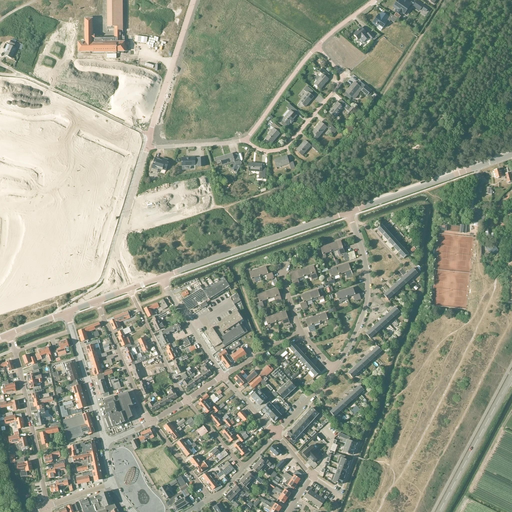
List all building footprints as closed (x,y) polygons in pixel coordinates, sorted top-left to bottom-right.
[(122,36),(122,31),(123,31),(122,0),(106,0),(107,27),(108,27),(108,30),(114,30),(114,38),(95,38),(95,35),(93,35),(93,18),(84,19),(85,42),(78,42),(78,52),(93,52),(93,53),(107,53),(107,59),(116,59),(116,53),(116,52),(127,52),(126,45),(128,45),(128,42),(124,42),(121,42),(121,41),(124,40),(124,36),(122,36)] [(398,10),(394,15),(399,19),(401,16),(403,13),(404,14),(408,8),(410,9),(412,5),(407,2),(406,3),(401,0),(397,0),(398,0),(397,0),(394,4),(395,5),(393,7),(398,10)] [(423,5),(417,1),(413,7),(419,11),(423,5)] [(377,17),(373,22),(376,24),(377,25),(379,26),(377,28),(381,31),(387,21),(389,23),(391,21),(394,23),(397,19),(390,14),(388,17),(382,13),(378,18),(377,17)] [(358,31),(355,34),(358,38),(357,38),(362,43),(365,40),(369,38),(371,40),(371,39),(372,40),(371,41),(372,42),(377,38),(376,37),(375,38),(370,32),(367,35),(366,34),(366,33),(361,28),(358,30),(357,31),(358,31)] [(344,43),(338,48),(342,53),(343,52),(347,57),(350,55),(355,61),(358,58),(353,52),(352,53),(350,50),(350,49),(348,47),(344,43)] [(16,48),(10,45),(5,55),(12,58),(16,48)] [(320,73),(315,79),(317,81),(314,84),(320,89),(329,79),(327,78),(330,75),(322,68),(319,71),(320,73)] [(8,78),(5,86),(16,91),(17,87),(14,85),(16,81),(8,78)] [(354,82),(346,92),(354,99),(359,94),(356,92),(360,87),(362,89),(361,91),(367,96),(371,91),(365,86),(364,87),(364,86),(364,85),(359,81),(357,84),(354,82)] [(305,107),(313,97),(310,95),(313,92),(307,86),(304,90),(307,93),(299,102),(305,107)] [(31,90),(30,92),(30,96),(33,96),(32,98),(31,100),(38,104),(40,99),(36,98),(37,96),(38,94),(31,90)] [(53,98),(43,106),(47,110),(48,112),(50,110),(49,109),(50,108),(54,104),(54,105),(55,104),(56,105),(58,104),(57,102),(53,98)] [(15,99),(2,100),(3,106),(3,108),(5,108),(5,106),(6,106),(6,105),(11,105),(11,106),(13,106),(13,107),(15,107),(15,106),(15,99)] [(24,100),(17,102),(19,110),(25,108),(24,100)] [(352,107),(351,108),(340,100),(329,113),(335,118),(344,108),(348,111),(346,113),(350,116),(355,110),(352,107)] [(28,108),(27,109),(29,110),(30,109),(31,109),(36,111),(37,112),(37,113),(39,114),(39,112),(42,107),(30,102),(28,108)] [(289,111),(282,120),(283,121),(282,123),(282,125),(284,127),(286,126),(287,125),(288,126),(297,116),(296,115),(299,112),(289,104),(286,107),(289,109),(288,110),(289,111)] [(67,117),(66,119),(68,119),(73,122),(79,111),(73,108),(71,108),(71,110),(72,110),(71,111),(72,112),(70,116),(69,116),(68,117),(67,117)] [(0,127),(9,126),(8,120),(8,118),(6,119),(6,120),(4,120),(4,121),(0,121),(0,127)] [(82,118),(78,125),(85,128),(88,121),(82,118)] [(324,120),(322,123),(321,122),(313,132),(314,134),(312,137),(316,141),(327,128),(331,131),(330,132),(334,135),(337,131),(324,120)] [(273,129),(265,138),(271,144),(280,134),(279,133),(282,130),(271,121),(268,124),(273,129)] [(20,124),(18,129),(30,134),(32,128),(33,126),(30,126),(30,127),(29,126),(28,127),(24,125),(23,124),(23,123),(21,122),(20,124)] [(36,126),(34,126),(34,128),(36,134),(48,130),(46,125),(46,123),(44,124),(44,125),(42,125),(43,126),(38,127),(36,127),(36,126)] [(98,124),(91,129),(95,134),(102,129),(98,124)] [(56,125),(51,131),(56,136),(62,130),(56,125)] [(109,126),(104,134),(107,136),(109,133),(114,136),(112,139),(116,141),(121,134),(109,126)] [(6,137),(5,141),(13,144),(18,131),(10,128),(9,132),(12,133),(10,139),(6,137)] [(66,132),(61,135),(68,146),(73,143),(74,142),(73,140),(72,141),(71,139),(70,140),(68,136),(69,135),(68,134),(69,133),(68,131),(66,132)] [(24,134),(19,141),(24,145),(29,139),(24,134)] [(39,135),(31,138),(33,142),(36,141),(39,146),(35,148),(37,151),(45,147),(39,135)] [(126,137),(119,142),(123,147),(130,142),(126,137)] [(59,140),(52,145),(55,150),(63,145),(59,140)] [(318,147),(311,140),(308,143),(305,141),(296,151),(302,156),(311,146),(318,152),(321,149),(318,147)] [(78,142),(76,143),(76,144),(76,150),(88,149),(88,143),(88,142),(86,142),(86,143),(84,143),(84,144),(79,144),(78,144),(78,142)] [(134,143),(131,151),(137,154),(140,145),(134,143)] [(21,147),(8,147),(8,153),(9,153),(9,155),(11,155),(11,153),(12,153),(17,152),(17,153),(19,153),(19,155),(21,154),(21,153),(21,147)] [(98,148),(90,150),(91,157),(100,155),(98,148)] [(23,154),(22,155),(24,156),(25,155),(26,156),(27,155),(31,158),(30,159),(31,160),(31,161),(32,162),(33,161),(37,156),(27,149),(23,154)] [(67,151),(63,159),(67,161),(68,158),(74,160),(73,163),(76,165),(80,156),(67,151)] [(220,157),(216,159),(217,164),(220,163),(220,162),(221,162),(222,166),(232,163),(233,165),(231,170),(237,173),(241,164),(241,162),(242,160),(240,153),(237,154),(233,156),(232,154),(220,158),(220,157)] [(43,165),(42,167),(44,167),(50,168),(52,156),(46,155),(44,155),(44,157),(45,157),(45,159),(46,159),(45,164),(44,164),(44,165),(43,165)] [(107,155),(104,166),(108,168),(109,165),(113,166),(115,158),(107,155)] [(293,162),(289,163),(287,156),(274,160),(277,168),(289,164),(291,169),(295,168),(293,162)] [(55,158),(52,165),(58,168),(62,160),(55,158)] [(155,158),(151,171),(157,173),(159,169),(166,171),(168,163),(168,160),(163,158),(163,161),(159,160),(159,159),(155,158)] [(187,158),(182,158),(182,166),(195,166),(198,166),(198,167),(204,167),(204,160),(198,160),(195,160),(195,158),(187,159),(187,158)] [(87,162),(81,168),(85,173),(91,167),(87,162)] [(259,172),(259,179),(265,179),(266,168),(262,168),(262,164),(249,163),(249,171),(259,172)] [(10,166),(9,172),(21,175),(22,169),(22,167),(20,167),(20,168),(18,168),(18,169),(13,168),(14,167),(12,167),(12,165),(10,165),(10,167),(10,166)] [(504,176),(502,170),(501,171),(500,169),(494,171),(496,179),(502,177),(502,176),(504,176)] [(29,171),(24,175),(31,185),(36,181),(37,180),(36,178),(35,179),(34,178),(33,178),(31,174),(30,173),(31,172),(30,170),(29,171)] [(46,182),(46,184),(48,184),(48,185),(54,186),(56,173),(50,172),(48,172),(48,174),(49,175),(49,176),(50,176),(49,181),(48,181),(48,182),(46,182)] [(58,172),(58,182),(72,182),(72,174),(68,173),(68,177),(62,176),(62,173),(58,172)] [(99,180),(96,181),(99,189),(104,187),(102,183),(104,183),(106,182),(104,174),(102,175),(99,178),(101,180),(99,180)] [(80,178),(78,184),(87,187),(88,180),(80,178)] [(28,187),(24,192),(31,198),(35,192),(28,187)] [(69,205),(68,209),(75,213),(82,200),(73,196),(72,199),(75,201),(72,207),(69,205)] [(91,200),(89,206),(97,209),(99,203),(91,200)] [(483,224),(485,216),(482,215),(483,212),(475,210),(472,222),(481,224),(481,223),(483,224)] [(10,221),(9,223),(11,224),(17,225),(19,213),(13,212),(12,211),(11,213),(13,214),(12,215),(13,215),(12,220),(11,220),(11,221),(10,221)] [(89,211),(84,217),(91,222),(95,217),(89,211)] [(40,213),(34,215),(37,223),(44,220),(40,213)] [(68,217),(68,220),(71,220),(70,222),(69,225),(76,228),(78,224),(75,222),(76,220),(77,219),(69,215),(68,217)] [(52,225),(44,229),(47,235),(55,231),(52,225)] [(377,229),(383,235),(387,231),(382,225),(377,229)] [(9,236),(9,238),(10,238),(16,240),(19,228),(14,226),(12,226),(11,228),(13,228),(12,230),(13,230),(12,235),(11,235),(10,236),(9,236)] [(28,227),(20,231),(22,235),(25,233),(27,239),(24,241),(26,244),(34,240),(28,227)] [(83,231),(80,242),(88,245),(90,237),(86,236),(87,232),(83,231)] [(387,231),(383,235),(388,240),(392,237),(387,231)] [(398,242),(392,237),(388,240),(393,246),(398,242)] [(67,240),(62,245),(68,251),(73,246),(67,240)] [(337,250),(338,253),(344,251),(341,241),(329,245),(332,252),(337,250)] [(9,252),(8,255),(18,257),(20,243),(12,242),(11,246),(14,246),(13,252),(9,252)] [(46,250),(43,253),(49,259),(59,248),(52,242),(49,245),(52,248),(48,252),(46,250)] [(398,242),(393,246),(399,252),(403,248),(398,242)] [(494,244),(489,248),(492,251),(489,254),(492,256),(499,249),(494,244)] [(326,257),(325,254),(332,252),(329,245),(321,248),(324,258),(326,257)] [(408,254),(403,248),(399,252),(404,258),(408,254)] [(26,250),(25,256),(33,258),(34,252),(26,250)] [(1,268),(1,270),(3,271),(9,272),(10,259),(4,258),(3,258),(2,260),(4,261),(4,262),(4,267),(3,267),(3,268),(1,268)] [(52,267),(50,270),(56,276),(65,265),(58,259),(56,262),(59,264),(55,269),(52,267)] [(99,259),(91,262),(94,268),(102,266),(99,259)] [(73,260),(70,268),(76,270),(79,262),(73,260)] [(23,263),(16,273),(19,275),(21,272),(25,275),(29,268),(23,263)] [(340,275),(345,273),(346,275),(352,273),(349,264),(337,268),(340,275)] [(41,266),(34,267),(36,276),(42,274),(41,266)] [(314,266),(302,270),(304,277),(310,275),(312,281),(318,279),(314,266)] [(266,275),(267,277),(273,275),(272,272),(268,274),(266,267),(258,270),(260,277),(266,275)] [(334,277),(340,275),(337,268),(329,271),(331,277),(327,279),(329,285),(336,283),(334,277)] [(411,278),(417,273),(414,269),(413,268),(407,274),(411,278)] [(256,282),(255,279),(260,277),(258,270),(249,273),(253,283),(256,282)] [(290,274),(293,284),(299,282),(298,279),(304,277),(302,270),(290,274)] [(82,277),(78,278),(81,286),(95,281),(91,273),(88,274),(89,277),(83,280),(82,277)] [(407,274),(402,279),(406,284),(411,278),(407,274)] [(191,295),(182,300),(188,310),(191,310),(198,305),(199,306),(201,309),(208,305),(206,302),(209,300),(210,299),(211,300),(215,298),(220,294),(220,293),(224,290),(225,291),(231,288),(233,286),(230,282),(228,284),(225,279),(223,276),(218,280),(219,282),(204,292),(203,289),(202,289),(200,286),(191,291),(189,287),(187,288),(189,292),(191,295)] [(13,277),(8,282),(15,288),(19,282),(13,277)] [(63,284),(61,286),(68,291),(71,287),(68,285),(69,283),(70,282),(64,277),(62,278),(62,282),(64,282),(63,284)] [(396,284),(400,289),(406,284),(402,279),(396,284)] [(39,291),(36,293),(37,297),(48,292),(45,284),(37,288),(39,291)] [(394,294),(400,289),(396,284),(390,290),(394,294)] [(353,296),(354,298),(360,296),(359,293),(355,295),(353,288),(345,291),(347,298),(353,296)] [(275,300),(281,298),(278,289),(266,293),(268,300),(269,302),(275,300)] [(318,290),(310,293),(312,300),(318,298),(319,300),(321,300),(318,290)] [(388,299),(391,296),(394,294),(390,290),(384,295),(388,299)] [(0,303),(11,300),(8,291),(5,293),(6,296),(0,297),(0,303)] [(347,298),(345,291),(336,294),(340,303),(342,302),(348,299),(347,298)] [(264,307),(262,302),(268,300),(266,293),(257,295),(260,302),(256,303),(258,309),(264,307)] [(300,304),(301,307),(307,305),(306,302),(312,300),(310,293),(301,296),(304,303),(300,304)] [(152,316),(153,318),(158,316),(156,312),(153,314),(151,310),(159,307),(159,306),(160,306),(163,310),(168,307),(163,299),(158,303),(149,306),(144,309),(148,318),(152,316)] [(394,317),(399,312),(400,312),(396,307),(390,313),(394,317)] [(117,329),(118,332),(123,329),(122,326),(121,327),(119,322),(130,318),(132,317),(130,311),(128,312),(114,317),(115,319),(110,321),(113,330),(117,329)] [(204,334),(213,348),(214,348),(217,352),(218,352),(223,348),(231,343),(237,339),(248,332),(241,321),(243,320),(237,311),(217,324),(220,329),(216,331),(214,327),(204,334)] [(282,320),(283,323),(289,321),(286,311),(274,315),(276,323),(282,320)] [(165,312),(158,316),(153,318),(154,321),(153,322),(155,328),(154,328),(156,331),(157,331),(159,330),(160,333),(165,330),(162,322),(160,323),(159,322),(162,320),(161,318),(167,315),(165,312)] [(316,330),(314,326),(320,324),(320,323),(326,321),(327,323),(329,322),(326,313),(305,320),(310,332),(316,330)] [(394,317),(390,313),(384,318),(388,322),(391,320),(396,326),(398,323),(393,318),(394,317)] [(271,327),(270,325),(276,323),(274,315),(265,318),(269,328),(271,327)] [(384,318),(378,323),(382,328),(388,322),(384,318)] [(99,323),(84,328),(84,329),(78,331),(81,342),(88,340),(86,333),(101,327),(99,323)] [(171,327),(165,330),(160,333),(161,336),(160,336),(164,345),(166,345),(167,347),(171,345),(170,343),(169,343),(165,334),(169,332),(169,333),(176,329),(177,332),(182,329),(179,323),(171,327)] [(378,323),(372,329),(376,333),(382,328),(378,323)] [(125,339),(124,335),(131,332),(129,327),(128,328),(118,332),(120,337),(118,337),(122,347),(124,346),(125,349),(132,346),(128,339),(126,338),(125,339)] [(370,338),(376,333),(372,329),(366,334),(370,338)] [(187,337),(186,337),(181,340),(183,343),(185,347),(191,345),(187,337)] [(66,353),(65,349),(69,347),(67,340),(59,343),(61,348),(57,350),(59,356),(66,353)] [(100,350),(100,347),(96,349),(95,345),(99,344),(97,340),(88,343),(89,346),(86,347),(88,354),(96,351),(96,352),(100,350)] [(145,340),(140,343),(143,352),(149,350),(145,340)] [(230,352),(235,348),(241,345),(238,341),(232,344),(228,347),(230,352)] [(293,343),(289,347),(294,353),(299,349),(293,343)] [(138,344),(132,346),(125,349),(126,352),(125,352),(130,363),(131,363),(133,366),(137,364),(140,363),(143,361),(147,359),(145,356),(142,357),(140,358),(138,355),(135,348),(139,347),(138,344)] [(171,345),(167,347),(168,350),(167,351),(171,360),(176,357),(172,348),(171,345)] [(372,352),(376,356),(382,351),(378,346),(372,352)] [(40,353),(36,354),(38,360),(42,359),(41,356),(47,354),(48,357),(49,362),(53,361),(51,356),(52,356),(50,353),(48,347),(39,350),(40,353)] [(218,355),(217,356),(220,360),(221,360),(223,362),(222,363),(224,366),(225,365),(227,369),(243,358),(247,355),(242,348),(242,347),(239,349),(238,348),(236,349),(228,355),(227,353),(229,352),(227,348),(224,350),(219,354),(217,355),(218,355)] [(286,350),(283,348),(276,354),(279,357),(286,351),(286,350)] [(304,355),(299,349),(294,353),(300,359),(304,355)] [(96,351),(88,354),(90,361),(99,359),(107,356),(106,353),(100,355),(98,356),(96,352),(96,351)] [(372,352),(366,357),(370,361),(376,356),(372,352)] [(32,365),(37,363),(34,357),(30,358),(29,354),(23,356),(25,364),(31,362),(32,365)] [(309,361),(304,355),(300,359),(305,365),(309,361)] [(360,362),(364,367),(370,361),(366,357),(360,362)] [(104,365),(112,363),(111,359),(102,362),(103,363),(102,363),(101,361),(100,362),(99,359),(90,361),(93,368),(104,365)] [(183,371),(179,363),(178,359),(173,361),(175,364),(174,365),(178,374),(179,374),(181,376),(186,373),(184,370),(183,371)] [(6,362),(3,363),(4,367),(7,366),(7,367),(8,367),(9,371),(15,369),(12,360),(6,362)] [(71,360),(62,363),(64,371),(66,371),(68,371),(69,374),(69,375),(72,374),(72,372),(73,372),(73,370),(75,369),(74,363),(72,363),(71,361),(71,360)] [(315,367),(309,361),(305,365),(310,371),(315,367)] [(358,372),(364,367),(360,362),(354,367),(358,372)] [(140,363),(137,364),(133,366),(134,370),(133,371),(137,380),(142,378),(145,376),(140,363)] [(205,371),(201,374),(204,379),(212,373),(209,369),(206,364),(202,366),(205,371)] [(104,371),(104,373),(103,373),(102,368),(104,368),(104,365),(93,368),(93,369),(92,369),(94,375),(95,375),(95,376),(97,375),(98,378),(104,376),(113,373),(112,369),(104,371)] [(258,376),(262,380),(272,371),(268,366),(258,376)] [(316,377),(320,373),(315,367),(310,371),(316,377)] [(354,367),(349,373),(353,377),(358,372),(354,367)] [(67,375),(66,376),(67,378),(68,378),(71,378),(72,381),(69,382),(70,385),(77,382),(77,380),(76,379),(78,379),(78,378),(79,377),(79,376),(77,375),(76,372),(75,369),(73,370),(73,372),(72,372),(72,374),(69,375),(69,374),(67,375)] [(42,376),(41,376),(36,377),(35,374),(40,373),(39,370),(32,371),(33,374),(28,375),(29,382),(42,379),(42,376)] [(234,378),(238,383),(240,386),(241,385),(241,386),(247,381),(249,384),(258,376),(255,372),(254,371),(248,377),(245,374),(243,371),(242,371),(234,378)] [(188,377),(190,375),(187,372),(186,373),(181,376),(184,381),(188,377)] [(201,374),(193,380),(196,384),(204,379),(201,374)] [(118,379),(115,380),(114,377),(108,379),(109,382),(106,383),(104,376),(98,378),(99,381),(97,382),(99,388),(119,382),(118,379)] [(249,384),(253,389),(262,380),(258,376),(249,384)] [(37,383),(43,382),(42,379),(29,382),(30,388),(33,388),(33,391),(41,389),(41,386),(38,386),(37,383)] [(190,382),(187,379),(183,382),(185,386),(185,385),(188,390),(196,384),(193,380),(190,382)] [(145,384),(145,382),(144,380),(140,382),(141,385),(139,386),(143,395),(149,393),(145,384)] [(8,381),(2,382),(4,394),(16,391),(16,388),(15,382),(9,384),(8,381)] [(291,391),(295,388),(289,381),(285,385),(291,391)] [(70,385),(67,385),(69,390),(72,389),(74,395),(83,392),(80,385),(78,385),(77,382),(70,385)] [(121,388),(119,382),(99,388),(101,395),(103,394),(104,397),(110,396),(107,389),(111,388),(110,387),(113,387),(114,390),(121,388)] [(281,388),(287,395),(291,391),(285,385),(281,388)] [(175,392),(171,386),(168,388),(171,394),(167,397),(169,402),(178,397),(175,392)] [(360,386),(354,391),(358,395),(364,390),(360,386)] [(287,395),(281,388),(277,392),(283,399),(287,395)] [(32,394),(33,400),(50,397),(49,394),(40,395),(39,393),(42,392),(41,389),(33,391),(34,393),(32,394)] [(255,401),(263,394),(260,392),(258,390),(251,397),(255,401)] [(354,391),(348,396),(352,400),(358,395),(354,391)] [(83,392),(74,395),(76,402),(85,399),(83,392)] [(108,419),(105,421),(106,423),(105,424),(107,429),(111,427),(112,428),(116,426),(116,427),(119,426),(121,425),(123,424),(127,422),(131,420),(131,418),(134,417),(134,416),(130,407),(133,406),(128,393),(118,397),(124,412),(119,413),(115,402),(116,401),(115,398),(114,397),(104,400),(106,404),(104,405),(108,419)] [(199,404),(203,409),(207,405),(204,401),(209,397),(207,394),(200,400),(201,401),(199,404)] [(221,394),(214,400),(216,402),(223,396),(221,394)] [(255,401),(259,406),(267,399),(265,396),(263,394),(255,401)] [(37,410),(45,409),(44,403),(53,401),(52,396),(50,397),(33,400),(34,407),(37,407),(37,410)] [(342,401),(346,406),(352,400),(348,396),(342,401)] [(161,407),(169,402),(167,397),(158,402),(161,407)] [(21,410),(19,400),(12,402),(7,403),(7,402),(5,402),(4,399),(0,399),(0,405),(0,409),(8,407),(7,407),(13,406),(14,411),(21,410)] [(85,399),(76,402),(79,409),(87,407),(85,399)] [(153,412),(161,407),(158,402),(154,405),(152,401),(148,404),(150,407),(153,412)] [(340,411),(346,406),(342,401),(337,407),(340,411)] [(217,413),(225,405),(223,403),(218,408),(216,405),(213,408),(209,403),(207,405),(203,409),(207,414),(210,412),(211,414),(215,410),(217,413)] [(274,408),(270,404),(263,410),(267,414),(274,408)] [(356,405),(351,411),(354,414),(355,415),(360,409),(358,407),(356,405)] [(331,412),(334,416),(335,416),(340,411),(337,407),(331,412)] [(274,408),(267,414),(271,418),(277,411),(274,408)] [(308,413),(314,419),(319,414),(318,414),(316,412),(312,408),(308,413)] [(45,409),(37,410),(38,413),(36,414),(37,420),(47,418),(45,409)] [(244,422),(249,418),(243,411),(238,415),(244,422)] [(277,411),(271,418),(274,422),(281,415),(277,411)] [(89,434),(95,432),(89,413),(83,414),(63,420),(65,431),(68,441),(89,434)] [(214,413),(210,417),(214,422),(219,418),(214,413)] [(308,413),(304,417),(310,423),(314,419),(308,413)] [(15,428),(15,429),(18,428),(18,429),(24,428),(22,418),(19,418),(18,414),(13,415),(7,417),(4,417),(0,418),(0,419),(0,420),(3,419),(4,420),(6,424),(14,423),(13,424),(14,429),(15,428)] [(220,417),(219,418),(214,422),(218,427),(225,422),(227,424),(230,422),(227,419),(229,417),(227,415),(222,419),(220,417)] [(335,416),(334,416),(332,418),(339,425),(341,423),(340,421),(339,422),(335,416)] [(50,420),(50,417),(37,420),(38,426),(45,425),(45,421),(47,421),(50,420)] [(306,428),(310,423),(304,417),(300,422),(306,428)] [(191,428),(196,424),(192,418),(187,422),(191,428)] [(226,437),(228,436),(231,433),(228,430),(230,428),(229,427),(235,423),(232,420),(230,422),(227,424),(222,428),(224,431),(222,432),(226,437)] [(296,426),(302,432),(306,428),(300,422),(296,426)] [(170,434),(176,429),(173,425),(171,426),(169,423),(164,427),(170,434)] [(178,433),(182,430),(181,429),(185,426),(183,424),(176,429),(170,434),(174,440),(179,436),(178,433)] [(199,429),(197,431),(201,436),(203,435),(207,432),(203,426),(199,429)] [(302,432),(296,426),(292,430),(298,437),(302,432)] [(40,433),(42,445),(46,444),(47,448),(50,447),(49,443),(47,434),(59,432),(58,427),(45,429),(46,432),(40,433)] [(141,436),(138,438),(140,441),(142,444),(145,442),(144,439),(150,437),(151,439),(154,437),(153,434),(150,429),(140,434),(142,436),(141,436)] [(298,437),(292,430),(287,435),(294,441),(298,437)] [(235,438),(233,435),(231,433),(228,436),(226,437),(231,442),(235,438)] [(245,433),(244,435),(239,439),(241,442),(246,438),(247,438),(248,437),(245,433)] [(12,436),(8,437),(10,444),(16,443),(20,442),(21,448),(22,448),(22,450),(27,449),(27,447),(28,446),(26,437),(20,439),(20,436),(19,435),(16,435),(12,436)] [(70,458),(72,457),(72,458),(78,456),(96,452),(94,439),(84,442),(84,441),(83,442),(83,443),(70,446),(70,447),(68,447),(70,458)] [(177,443),(182,451),(183,451),(189,446),(186,441),(184,442),(182,439),(177,443)] [(347,440),(345,446),(354,449),(356,444),(347,440)] [(191,451),(197,446),(194,442),(190,446),(189,446),(183,451),(182,451),(181,451),(186,457),(187,456),(187,457),(192,453),(191,451)] [(238,442),(234,446),(238,451),(242,447),(238,442)] [(245,445),(242,447),(238,451),(242,456),(244,454),(246,457),(251,451),(249,449),(248,450),(246,448),(247,447),(245,445)] [(276,456),(278,454),(280,456),(283,454),(281,452),(281,451),(274,445),(269,450),(276,456)] [(312,445),(303,453),(308,458),(309,457),(314,462),(320,457),(316,452),(317,451),(312,445)] [(352,455),(354,449),(345,446),(343,452),(352,455)] [(216,448),(212,452),(215,456),(220,453),(216,448)] [(220,459),(221,458),(221,460),(228,455),(225,450),(218,456),(220,459)] [(44,458),(44,459),(44,460),(45,461),(45,462),(46,462),(46,463),(51,462),(51,461),(53,460),(53,458),(61,457),(60,451),(58,452),(51,453),(52,454),(44,456),(44,457),(44,458)] [(99,462),(96,452),(78,456),(72,458),(70,458),(71,463),(73,462),(83,460),(84,465),(87,465),(99,462)] [(196,467),(202,463),(198,458),(197,459),(195,456),(190,460),(196,467)] [(273,465),(269,462),(265,457),(262,460),(261,459),(257,463),(263,469),(265,466),(267,468),(268,466),(270,468),(273,465)] [(339,464),(348,467),(350,461),(344,459),(341,458),(339,464)] [(24,459),(17,461),(17,464),(18,470),(20,470),(21,477),(27,476),(26,472),(33,470),(31,461),(24,462),(24,459)] [(49,479),(60,477),(59,471),(66,470),(65,463),(64,460),(58,461),(59,462),(54,463),(55,468),(52,469),(49,469),(47,470),(48,476),(49,476),(49,479)] [(283,460),(276,466),(280,470),(286,463),(283,460)] [(204,461),(202,463),(196,467),(200,473),(202,471),(204,473),(214,466),(212,464),(209,467),(204,461)] [(93,468),(93,471),(100,469),(99,462),(87,465),(77,468),(78,472),(93,468)] [(263,469),(257,463),(252,468),(254,470),(252,471),(256,475),(258,473),(258,474),(263,469)] [(210,480),(211,482),(208,484),(213,490),(218,486),(216,483),(220,480),(219,479),(224,475),(225,477),(226,476),(234,469),(230,464),(226,468),(222,471),(218,474),(210,480)] [(337,470),(345,473),(348,467),(339,464),(337,470)] [(89,472),(89,473),(83,474),(84,477),(76,478),(77,484),(90,481),(89,477),(93,476),(95,481),(102,480),(100,469),(93,471),(92,471),(92,472),(89,472)] [(337,470),(335,475),(343,478),(345,473),(337,470)] [(203,476),(208,483),(208,484),(211,482),(210,480),(218,474),(216,471),(211,475),(211,474),(210,475),(208,472),(203,476)] [(263,482),(256,475),(252,471),(250,473),(249,472),(244,477),(250,482),(252,484),(254,481),(253,479),(254,478),(261,484),(263,482)] [(285,478),(287,480),(288,480),(289,479),(297,484),(300,479),(294,475),(293,478),(285,473),(284,475),(286,477),(285,478)] [(186,484),(182,478),(184,477),(183,475),(176,479),(181,487),(186,484)] [(335,475),(333,481),(341,484),(343,478),(335,475)] [(250,482),(244,477),(240,481),(241,483),(240,485),(248,493),(249,491),(248,491),(249,490),(246,487),(250,482)] [(58,480),(59,482),(56,482),(56,485),(50,486),(51,492),(59,491),(58,487),(69,485),(67,478),(58,480)] [(294,489),(297,484),(289,479),(288,480),(287,480),(285,483),(288,485),(288,486),(292,488),(294,489)] [(165,486),(160,489),(166,499),(171,496),(173,495),(168,488),(169,487),(168,484),(167,485),(165,486)] [(181,487),(179,488),(182,492),(183,491),(184,491),(186,489),(188,489),(189,488),(186,484),(181,487)] [(250,494),(248,493),(240,485),(238,487),(236,485),(232,490),(238,495),(240,493),(243,496),(245,494),(247,497),(250,494)] [(286,490),(285,489),(284,491),(276,486),(275,488),(278,490),(276,493),(279,495),(281,496),(281,494),(288,498),(291,493),(289,492),(286,490)] [(315,493),(314,493),(311,491),(313,487),(311,486),(309,489),(310,490),(305,498),(310,501),(315,493)] [(184,491),(183,491),(186,497),(187,497),(191,494),(188,489),(186,489),(184,491)] [(238,495),(232,490),(225,497),(236,508),(239,505),(233,500),(235,498),(236,499),(237,498),(240,501),(242,499),(238,495)] [(315,493),(310,501),(315,504),(320,497),(319,496),(316,494),(318,491),(316,490),(314,493),(315,493)] [(98,511),(99,511),(115,506),(114,504),(113,504),(108,492),(80,502),(83,511),(98,511)] [(185,498),(185,497),(182,492),(175,496),(169,500),(171,503),(170,503),(170,504),(171,505),(172,506),(172,505),(174,507),(173,508),(175,511),(176,511),(186,505),(189,503),(185,498)] [(321,493),(319,496),(320,497),(315,504),(320,508),(325,500),(321,497),(323,495),(321,493)] [(284,503),(288,498),(281,494),(281,496),(278,499),(284,503)] [(277,511),(278,511),(282,507),(275,503),(274,506),(267,500),(266,501),(262,498),(261,501),(265,503),(264,505),(266,507),(268,504),(271,506),(270,507),(277,511)]
